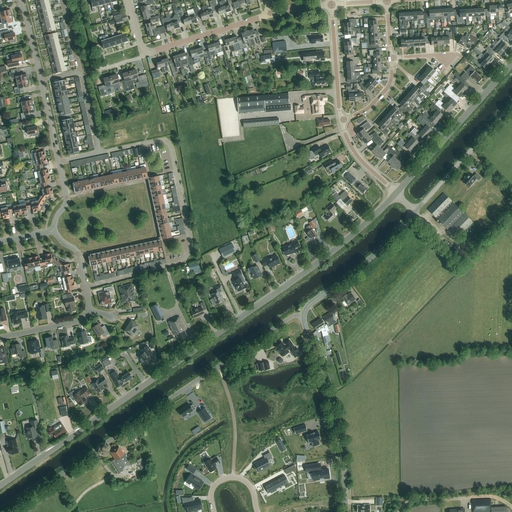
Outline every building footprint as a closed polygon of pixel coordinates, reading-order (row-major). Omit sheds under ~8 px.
[(36,3),(37,9),(48,6),(50,6),(49,4),(48,4),(47,0),(36,3)] [(99,6),(97,0),(90,0),(92,7),(91,7),(93,12),(95,11),(94,7),(98,6),(99,6)] [(111,3),(110,0),(103,0),(105,4),(104,5),(105,9),(107,8),(106,4),(110,3),(111,3)] [(218,9),(215,2),(214,0),(212,1),(213,3),(215,11),(218,10),(219,15),(225,13),(222,1),(221,1),(219,2),(221,8),(218,9)] [(226,6),(226,5),(224,0),(221,0),(221,1),(222,1),(225,13),(232,11),(230,5),(232,4),(232,3),(230,0),(227,0),(229,5),(226,6)] [(241,0),(237,1),(232,3),(234,9),(236,8),(239,7),(238,4),(239,4),(240,4),(242,4),(241,3),(247,2),(247,5),(253,4),(252,0),(241,0)] [(146,3),(147,5),(141,7),(143,13),(152,11),(155,10),(154,7),(151,8),(150,5),(154,4),(153,1),(146,3)] [(209,10),(208,10),(207,5),(204,6),(208,18),(214,16),(213,11),(215,11),(213,3),(212,1),(209,2),(212,10),(209,11),(209,10)] [(486,9),(487,15),(487,17),(487,23),(491,23),(490,17),(494,16),(494,19),(496,19),(495,5),(489,6),(489,9),(486,9)] [(37,9),(39,15),(50,12),(51,12),(51,10),(49,10),(48,6),(37,9)] [(198,16),(201,15),(202,20),(208,18),(204,6),(201,7),(203,13),(200,14),(198,7),(196,8),(198,16)] [(0,14),(1,18),(13,16),(11,10),(3,11),(2,7),(0,7),(0,14)] [(196,17),(198,16),(196,8),(187,11),(188,14),(191,24),(197,22),(196,17)] [(481,16),(487,15),(486,9),(483,10),(483,8),(477,9),(478,16),(478,18),(478,21),(481,21),(481,16)] [(181,22),(183,21),(185,25),(191,24),(188,14),(185,15),(186,18),(184,19),(180,9),(177,10),(178,13),(179,16),(181,21),(181,22)] [(456,15),(456,10),(453,10),(453,9),(447,9),(448,18),(448,21),(451,21),(450,16),(456,15)] [(177,10),(175,11),(174,11),(175,14),(173,18),(170,19),(174,29),(180,27),(178,21),(181,21),(179,16),(178,13),(177,10)] [(427,23),(433,22),(432,20),(436,20),(435,10),(429,10),(429,14),(426,15),(427,23)] [(459,10),(459,15),(456,15),(457,18),(456,18),(457,23),(463,22),(462,17),(466,17),(465,10),(459,10)] [(152,11),(143,13),(144,19),(150,18),(150,21),(158,19),(160,18),(159,15),(157,16),(150,18),(149,15),(153,14),(152,11)] [(421,24),(420,21),(423,21),(423,23),(427,23),(426,15),(423,15),(423,11),(417,12),(417,19),(417,21),(418,24),(421,24)] [(39,15),(40,21),(51,18),(53,18),(52,16),(51,16),(50,12),(39,15)] [(164,19),(161,19),(165,31),(167,30),(167,31),(174,29),(170,19),(169,14),(166,15),(166,18),(164,19)] [(13,16),(1,18),(2,23),(0,23),(0,29),(7,28),(6,24),(13,22),(13,16)] [(42,27),(53,24),(54,24),(54,22),(52,22),(51,18),(40,21),(42,27)] [(364,24),(368,24),(368,27),(377,27),(376,20),(371,21),(370,18),(364,18),(364,24)] [(156,26),(154,26),(152,26),(152,23),(158,21),(158,19),(150,21),(151,23),(145,24),(147,31),(156,28),(156,26)] [(351,28),(354,28),(353,25),(356,25),(356,19),(349,20),(349,23),(343,23),(344,29),(351,28)] [(54,28),(53,24),(42,27),(43,33),(56,30),(55,28),(54,28)] [(149,37),(155,35),(160,33),(160,34),(165,33),(163,27),(156,28),(147,31),(149,37)] [(503,29),(507,33),(505,35),(503,33),(501,35),(506,40),(508,38),(510,40),(511,38),(511,33),(505,27),(503,29)] [(119,35),(122,43),(128,41),(125,33),(121,35),(120,30),(117,31),(118,35),(119,35)] [(253,30),(247,32),(252,46),(255,45),(253,39),(252,39),(256,38),(258,44),(260,43),(258,35),(256,36),(254,31),(253,30)] [(0,32),(0,34),(1,39),(5,38),(6,42),(10,41),(11,43),(16,42),(14,33),(8,34),(7,31),(0,32)] [(443,37),(443,44),(449,44),(449,40),(452,39),(452,32),(449,32),(449,31),(446,31),(446,35),(443,35),(443,37)] [(241,34),(242,35),(243,40),(241,41),(243,49),(246,48),(245,45),(248,44),(249,47),(252,46),(247,32),(241,34)] [(44,36),(46,42),(57,39),(58,39),(58,37),(56,37),(55,33),(57,33),(44,36)] [(116,45),(122,43),(119,35),(118,35),(115,37),(113,33),(111,33),(113,37),(116,45)] [(459,36),(456,41),(458,43),(463,46),(469,35),(467,33),(465,37),(462,35),(461,37),(459,36)] [(110,47),(116,45),(113,37),(109,39),(108,34),(105,35),(107,39),(110,47)] [(316,43),(323,42),(322,35),(319,35),(319,34),(311,35),(311,44),(316,43)] [(472,36),(469,35),(463,46),(469,49),(471,44),(474,46),(478,39),(472,36)] [(494,42),(504,51),(508,46),(504,42),(506,40),(501,35),(499,38),(500,39),(498,42),(496,40),(494,42)] [(104,49),(110,47),(107,39),(103,41),(101,36),(99,37),(101,42),(104,49)] [(237,37),(231,39),(235,51),(237,50),(237,48),(240,47),(241,49),(243,49),(241,41),(238,41),(237,37)] [(353,47),(353,44),(357,44),(356,38),(349,39),(349,42),(344,42),(344,48),(352,48),(353,47)] [(46,42),(47,49),(58,46),(60,45),(59,43),(58,43),(57,39),(46,42)] [(230,46),(230,47),(232,52),(235,51),(231,39),(224,41),(226,45),(224,46),(226,54),(228,53),(226,47),(230,46)] [(370,39),(367,39),(365,39),(365,43),(367,43),(367,49),(376,48),(378,48),(378,45),(378,39),(370,39)] [(221,47),(219,42),(219,41),(213,43),(216,54),(222,52),(223,55),(226,54),(224,46),(221,47)] [(285,41),(272,43),(273,53),(287,51),(285,41)] [(499,56),(504,51),(494,42),(492,44),(494,46),(496,48),(494,51),(490,48),(488,46),(486,48),(488,50),(493,54),(495,52),(499,56)] [(209,50),(206,51),(208,57),(210,63),(212,63),(210,56),(211,56),(214,55),(217,54),(216,54),(213,43),(207,44),(207,46),(209,50)] [(58,46),(47,49),(49,55),(60,52),(61,51),(61,49),(59,50),(58,46)] [(354,57),(353,50),(357,50),(357,47),(353,47),(352,48),(344,48),(345,54),(346,54),(347,58),(352,57),(354,57)] [(202,48),(196,50),(199,58),(204,57),(207,65),(210,63),(208,57),(206,51),(204,52),(202,48)] [(370,55),(370,58),(380,58),(380,52),(377,52),(376,48),(367,49),(368,49),(368,52),(367,52),(367,55),(370,55)] [(191,56),(189,57),(191,62),(192,65),(200,62),(199,58),(196,50),(190,52),(191,56)] [(480,55),(484,59),(489,64),(493,59),(491,57),(493,54),(488,50),(484,55),(481,53),(480,55)] [(316,52),(305,53),(306,61),(307,61),(312,60),(312,59),(316,59),(316,60),(319,60),(319,58),(324,58),(324,51),(316,52)] [(8,56),(6,56),(8,67),(19,65),(19,62),(23,61),(21,52),(15,53),(16,55),(12,56),(12,54),(8,55),(8,56)] [(60,52),(49,55),(50,61),(61,58),(63,58),(62,55),(61,56),(60,52)] [(185,53),(179,55),(181,62),(182,65),(188,63),(189,66),(192,65),(191,62),(189,57),(187,58),(185,53)] [(174,62),(172,63),(174,68),(174,70),(175,73),(178,72),(176,68),(180,67),(181,70),(184,69),(182,65),(181,62),(179,55),(173,57),(174,62)] [(352,61),(346,61),(347,68),(354,67),(354,64),(359,63),(358,57),(354,57),(352,57),(352,61)] [(50,61),(52,67),(64,64),(64,61),(62,62),(61,58),(50,61)] [(168,58),(162,60),(165,72),(168,71),(167,66),(166,66),(170,64),(172,71),(174,77),(176,77),(175,73),(174,70),(174,68),(172,63),(170,64),(168,58)] [(484,59),(480,63),(485,68),(489,64),(484,59)] [(161,67),(161,68),(163,73),(165,72),(162,60),(156,62),(158,68),(161,67)] [(64,64),(52,67),(53,74),(67,71),(66,67),(65,67),(64,64)] [(381,70),(381,64),(372,64),(368,65),(368,67),(372,67),(372,74),(379,73),(379,70),(381,70)] [(430,66),(426,71),(431,76),(435,79),(437,77),(435,76),(437,73),(430,66)] [(479,75),(475,71),(471,66),(466,71),(477,82),(481,78),(479,76),(479,75)] [(16,78),(17,83),(29,80),(27,74),(19,76),(18,71),(18,69),(11,70),(11,72),(9,73),(10,78),(12,77),(12,79),(16,78)] [(136,69),(129,72),(132,80),(133,82),(135,81),(135,79),(137,79),(139,85),(147,83),(145,75),(138,77),(136,69)] [(160,77),(158,70),(151,72),(153,79),(160,77)] [(326,78),(323,78),(323,74),(319,74),(318,71),(309,71),(309,78),(311,78),(312,85),(324,84),(324,83),(327,83),(326,78)] [(426,71),(422,75),(430,82),(431,84),(433,82),(429,78),(431,76),(426,71)] [(122,81),(124,90),(128,88),(126,82),(129,81),(130,84),(133,83),(133,82),(132,80),(129,72),(122,74),(124,80),(122,81)] [(347,74),(348,80),(351,79),(351,82),(357,82),(356,76),(360,75),(360,72),(354,73),(347,74)] [(116,74),(110,76),(113,85),(114,88),(114,91),(116,91),(119,90),(120,89),(121,91),(124,90),(122,81),(119,82),(116,74)] [(430,82),(422,75),(418,80),(421,83),(419,85),(425,91),(429,86),(428,85),(430,82)] [(457,87),(464,93),(465,92),(465,91),(467,88),(462,84),(465,81),(458,75),(454,80),(459,85),(457,87)] [(103,87),(99,88),(101,97),(105,95),(109,94),(115,92),(114,91),(114,88),(113,85),(110,76),(103,79),(106,86),(103,87)] [(368,82),(374,87),(378,83),(372,78),(370,80),(366,76),(364,78),(368,82)] [(29,80),(17,83),(18,87),(14,88),(15,94),(23,93),(22,88),(29,86),(29,80)] [(65,86),(64,83),(67,82),(66,80),(54,82),(54,85),(54,86),(54,87),(55,88),(65,86)] [(369,91),(374,87),(368,82),(366,84),(362,81),(359,84),(363,91),(365,92),(367,89),(369,91)] [(346,89),(348,88),(349,101),(355,101),(354,94),(354,90),(351,90),(351,85),(346,85),(346,89)] [(423,97),(420,94),(422,92),(423,93),(425,91),(419,85),(417,87),(415,86),(411,90),(418,96),(421,99),(423,97)] [(453,96),(454,93),(459,97),(462,94),(462,95),(464,93),(457,87),(455,90),(449,85),(447,87),(445,89),(453,96)] [(354,88),(354,90),(354,94),(355,101),(361,100),(361,99),(364,99),(364,93),(361,93),(360,91),(357,91),(357,86),(354,86),(354,88)] [(457,103),(451,98),(453,96),(445,89),(444,91),(445,93),(443,95),(448,100),(446,103),(453,108),(454,107),(454,106),(457,103)] [(407,95),(414,101),(417,103),(419,101),(416,99),(418,96),(411,90),(407,95)] [(288,93),(237,98),(238,113),(265,111),(265,112),(291,110),(290,103),(289,103),(288,93)] [(327,101),(327,94),(304,95),(304,96),(303,96),(302,97),(302,98),(302,99),(303,100),(304,100),(305,100),(306,99),(306,98),(310,97),(311,105),(312,105),(312,115),(324,114),(324,105),(325,105),(325,104),(324,101),(327,101)] [(403,99),(410,105),(413,108),(415,106),(412,103),(414,101),(407,95),(403,99)] [(22,108),(34,106),(32,100),(25,101),(24,97),(17,98),(18,104),(21,104),(22,108)] [(399,104),(403,107),(401,110),(402,111),(407,115),(411,110),(408,108),(410,105),(403,99),(399,104)] [(440,109),(442,107),(448,112),(451,109),(451,110),(453,108),(446,103),(444,105),(439,100),(435,104),(440,109)] [(438,111),(440,109),(435,104),(433,106),(431,105),(429,107),(435,112),(433,115),(439,121),(441,119),(440,118),(443,116),(438,111)] [(294,106),(295,114),(304,114),(303,107),(300,107),(300,105),(294,106)] [(396,105),(394,108),(394,107),(390,112),(395,117),(399,120),(403,116),(403,115),(400,113),(402,111),(401,110),(396,105)] [(35,112),(34,106),(22,108),(23,113),(20,114),(22,120),(28,118),(27,114),(35,112)] [(71,116),(70,109),(60,111),(61,116),(62,116),(62,118),(71,116)] [(385,116),(392,122),(395,125),(397,122),(393,119),(395,117),(390,112),(385,116)] [(421,116),(428,123),(430,120),(435,125),(437,122),(438,122),(439,121),(433,115),(431,117),(425,112),(423,114),(421,116)] [(426,125),(428,123),(421,116),(420,115),(416,120),(424,127),(422,130),(428,136),(430,134),(432,131),(426,125)] [(63,125),(73,123),(71,116),(62,118),(63,120),(62,120),(63,125)] [(381,121),(388,126),(391,129),(393,127),(390,124),(392,122),(385,116),(381,121)] [(248,128),(279,125),(278,118),(243,121),(243,128),(248,128)] [(324,125),(330,124),(330,120),(324,120),(324,118),(317,119),(317,127),(325,127),(324,125)] [(377,125),(381,128),(380,130),(386,135),(389,131),(386,129),(388,126),(381,121),(377,125)] [(359,132),(357,134),(359,136),(359,137),(360,139),(367,134),(365,131),(371,127),(368,122),(357,129),(359,132)] [(33,136),(38,135),(37,126),(30,128),(29,124),(23,125),(24,132),(27,131),(28,135),(33,134),(33,136)] [(414,127),(412,129),(410,132),(420,140),(422,138),(424,140),(426,137),(427,137),(428,136),(422,130),(420,132),(414,127)] [(379,137),(377,134),(375,132),(369,136),(367,134),(360,139),(361,140),(362,140),(364,143),(371,139),(374,142),(379,137)] [(410,132),(408,134),(407,132),(405,134),(411,139),(408,142),(415,148),(416,146),(419,143),(418,142),(420,140),(410,132)] [(384,142),(382,140),(379,137),(374,142),(377,145),(371,151),(374,154),(374,155),(375,156),(381,150),(379,147),(384,142)] [(402,149),(404,147),(410,152),(413,149),(415,148),(408,142),(406,144),(401,139),(397,144),(402,149)] [(313,150),(307,153),(311,159),(319,154),(321,157),(331,152),(327,145),(320,149),(318,145),(312,149),(313,150)] [(386,153),(389,156),(393,150),(389,146),(384,152),(381,150),(375,156),(377,157),(380,160),(386,153)] [(45,157),(44,152),(44,151),(40,152),(39,149),(31,151),(32,154),(34,154),(35,160),(45,157)] [(393,150),(389,156),(391,158),(388,162),(391,165),(390,165),(392,166),(398,160),(395,158),(400,152),(398,150),(396,153),(393,150)] [(402,154),(405,157),(400,162),(398,160),(392,166),(393,168),(394,167),(397,170),(410,156),(405,151),(402,154)] [(46,163),(47,163),(45,157),(35,160),(31,161),(32,165),(34,166),(35,169),(43,167),(43,164),(46,164),(46,163)] [(333,160),(324,165),(327,170),(330,169),(332,172),(342,167),(338,160),(335,162),(333,160)] [(35,169),(36,172),(38,172),(39,178),(49,175),(48,170),(48,169),(44,170),(43,167),(35,169)] [(343,177),(351,184),(356,179),(348,172),(343,177)] [(468,187),(476,179),(479,181),(481,178),(476,174),(474,176),(470,173),(463,182),(468,187)] [(40,183),(38,184),(39,187),(47,185),(46,183),(50,182),(50,181),(49,175),(39,178),(40,183)] [(363,193),(367,189),(361,183),(360,184),(357,181),(353,185),(363,193)] [(74,193),(82,191),(80,182),(72,183),(74,193)] [(335,184),(329,189),(332,192),(330,193),(332,195),(332,196),(333,197),(338,194),(336,192),(333,189),(337,186),(335,184)] [(39,187),(39,190),(42,190),(43,196),(49,194),(49,195),(53,194),(53,193),(52,188),(51,188),(48,188),(47,185),(39,187)] [(344,191),(339,196),(343,199),(342,200),(347,206),(352,201),(347,195),(348,195),(344,191)] [(433,204),(427,210),(444,226),(457,239),(473,222),(443,193),(440,196),(433,204)] [(38,201),(37,201),(39,209),(42,209),(42,208),(42,207),(43,205),(44,204),(44,203),(45,202),(47,200),(48,198),(49,198),(49,197),(49,195),(49,194),(43,196),(40,196),(40,197),(38,201)] [(39,209),(37,201),(31,202),(31,200),(28,201),(29,209),(32,208),(33,212),(34,212),(39,211),(40,211),(39,209)] [(25,203),(19,205),(21,215),(27,214),(27,213),(27,209),(29,209),(28,201),(25,201),(25,203)] [(3,219),(9,217),(8,213),(11,212),(10,204),(1,206),(1,209),(0,208),(0,214),(2,214),(3,218),(3,219)] [(21,215),(19,205),(13,206),(13,204),(10,204),(11,212),(14,212),(15,216),(16,216),(21,215)] [(331,213),(336,209),(332,204),(327,209),(329,211),(324,216),(325,217),(325,218),(329,223),(335,217),(331,213)] [(312,240),(317,236),(312,229),(316,226),(312,221),(309,223),(310,225),(306,228),(309,231),(307,233),(312,240)] [(294,248),(299,246),(297,240),(291,242),(292,244),(283,247),(286,256),(296,252),(294,248)] [(219,249),(223,258),(236,252),(232,243),(219,249)] [(50,254),(44,255),(45,255),(44,255),(45,261),(43,262),(44,268),(47,267),(47,265),(53,264),(51,255),(51,254),(50,254)] [(57,267),(60,266),(66,265),(65,265),(65,262),(63,262),(62,261),(60,260),(59,259),(57,258),(55,257),(54,255),(53,255),(51,255),(53,264),(57,266),(57,267)] [(97,264),(95,255),(88,256),(90,266),(97,264)] [(44,268),(43,262),(40,262),(38,257),(38,256),(32,257),(34,268),(40,266),(41,269),(44,268)] [(270,268),(280,263),(276,256),(268,259),(267,258),(261,261),(264,267),(268,265),(270,268)] [(34,268),(32,257),(26,259),(27,263),(24,264),(26,272),(31,271),(31,268),(34,268)] [(21,266),(19,259),(7,261),(9,269),(10,269),(11,274),(21,271),(20,267),(21,266)] [(61,272),(59,272),(59,273),(59,276),(66,274),(67,274),(67,271),(71,270),(70,264),(69,264),(65,265),(66,265),(60,266),(61,272)] [(259,270),(259,269),(258,266),(257,266),(253,267),(252,267),(248,269),(248,270),(249,272),(250,273),(250,272),(253,279),(254,279),(258,277),(258,278),(259,278),(259,277),(262,276),(262,275),(260,272),(259,270)] [(237,279),(232,282),(235,288),(237,292),(245,288),(242,282),(244,281),(241,274),(239,270),(232,273),(234,278),(235,277),(237,279)] [(60,277),(58,278),(58,282),(63,281),(64,284),(74,282),(72,276),(68,277),(67,274),(59,276),(60,277)] [(75,288),(74,282),(64,284),(65,290),(62,291),(63,294),(71,292),(70,289),(75,288),(74,288),(75,288)] [(28,291),(27,284),(18,286),(20,293),(28,291)] [(135,299),(131,285),(120,288),(124,302),(135,299)] [(212,294),(214,298),(210,300),(213,306),(224,300),(221,294),(224,292),(221,285),(216,288),(217,291),(212,294)] [(101,293),(99,294),(99,296),(102,305),(111,302),(108,292),(113,291),(112,287),(104,289),(105,293),(101,293)] [(345,306),(347,305),(355,300),(351,293),(347,296),(346,295),(345,296),(343,297),(342,298),(345,301),(342,303),(345,306)] [(67,307),(68,313),(75,311),(73,305),(75,305),(74,297),(72,298),(71,294),(62,296),(63,300),(64,299),(66,307),(67,307)] [(356,301),(361,307),(364,305),(360,299),(356,301)] [(203,310),(207,309),(204,302),(199,304),(201,306),(191,311),(194,319),(205,314),(203,310)] [(48,304),(44,305),(36,307),(39,320),(47,319),(45,312),(49,311),(48,304)] [(150,308),(155,316),(162,313),(157,304),(150,308)] [(19,312),(11,313),(14,325),(21,323),(21,319),(28,317),(26,311),(19,312)] [(330,322),(335,319),(331,313),(323,317),(329,327),(332,325),(330,322)] [(179,317),(168,322),(171,328),(173,331),(172,331),(174,335),(176,334),(179,341),(187,336),(184,330),(185,330),(179,317)] [(326,325),(325,325),(321,319),(313,324),(317,331),(320,329),(321,332),(323,337),(322,337),(325,348),(331,347),(327,331),(329,330),(327,327),(328,327),(326,325)] [(138,326),(131,321),(125,332),(132,336),(138,326)] [(105,337),(110,334),(105,327),(102,329),(98,324),(93,328),(99,336),(102,334),(105,337)] [(87,337),(86,336),(85,331),(77,333),(80,345),(87,343),(92,342),(91,336),(87,337)] [(52,347),(52,350),(59,348),(57,340),(53,341),(52,336),(48,337),(48,338),(45,338),(46,343),(45,343),(46,348),(52,347)] [(63,347),(70,346),(70,345),(75,344),(74,337),(68,339),(68,336),(61,337),(63,347)] [(37,352),(40,352),(37,340),(28,342),(30,348),(29,348),(30,354),(31,354),(32,354),(36,353),(37,352)] [(295,358),(299,355),(297,352),(298,351),(295,347),(294,348),(289,341),(285,344),(286,345),(284,346),(282,342),(275,346),(278,350),(277,351),(281,356),(281,355),(282,356),(290,351),(295,358)] [(21,352),(20,344),(13,345),(13,348),(10,349),(12,355),(19,353),(20,358),(26,357),(24,351),(21,352)] [(142,352),(141,355),(138,357),(144,366),(151,361),(149,358),(149,356),(152,354),(147,346),(141,350),(142,352)] [(106,366),(112,364),(110,358),(104,361),(106,366)] [(259,371),(270,369),(268,362),(257,364),(259,371)] [(95,368),(98,373),(104,369),(101,364),(95,368)] [(122,384),(125,382),(132,378),(128,373),(122,377),(119,379),(114,371),(108,375),(116,388),(123,385),(122,384)] [(98,393),(104,389),(102,386),(107,382),(103,377),(98,380),(91,385),(98,393)] [(90,393),(86,387),(80,391),(75,394),(73,391),(69,394),(73,401),(75,400),(80,406),(87,401),(84,398),(90,393)] [(191,406),(189,404),(178,411),(183,418),(196,409),(193,405),(191,406)] [(204,408),(198,412),(202,419),(205,417),(207,420),(211,418),(204,408)] [(35,427),(38,426),(37,420),(30,421),(31,426),(25,428),(26,428),(27,432),(26,433),(27,438),(36,436),(35,427)] [(61,422),(57,424),(59,428),(55,431),(53,427),(51,428),(51,427),(47,429),(47,430),(47,431),(50,436),(53,434),(56,438),(61,435),(62,436),(67,432),(61,422)] [(305,425),(294,428),(295,434),(301,432),(301,431),(306,429),(305,425)] [(318,432),(306,435),(309,443),(311,443),(313,447),(319,445),(318,441),(320,440),(318,432)] [(18,448),(16,439),(7,442),(8,447),(7,447),(8,454),(9,454),(10,455),(19,453),(19,452),(20,450),(19,448),(18,448)] [(125,455),(121,450),(119,447),(115,449),(114,450),(113,450),(111,451),(111,452),(110,452),(115,459),(110,462),(118,474),(132,465),(125,454),(125,455)] [(265,459),(255,464),(257,468),(258,467),(260,471),(270,466),(267,460),(272,458),(269,453),(263,456),(265,459)] [(208,456),(203,459),(205,462),(204,463),(210,472),(211,472),(213,471),(213,470),(216,468),(215,465),(216,464),(217,465),(220,463),(216,457),(211,460),(210,459),(208,456)] [(143,461),(141,458),(136,461),(139,466),(141,470),(146,467),(144,463),(143,461)] [(317,464),(305,466),(306,472),(312,471),(313,480),(319,480),(319,478),(324,477),(324,479),(329,478),(328,469),(321,470),(321,468),(318,469),(317,464)] [(294,465),(285,469),(287,474),(296,469),(294,465)] [(191,475),(186,482),(190,485),(191,483),(195,485),(194,487),(198,490),(203,482),(191,475)] [(285,475),(264,486),(268,494),(276,489),(274,486),(278,484),(280,488),(289,483),(285,475)] [(190,498),(182,498),(183,504),(188,503),(190,511),(202,509),(200,500),(191,502),(190,498)] [(472,511),(490,511),(491,499),(472,500),(472,511)]
